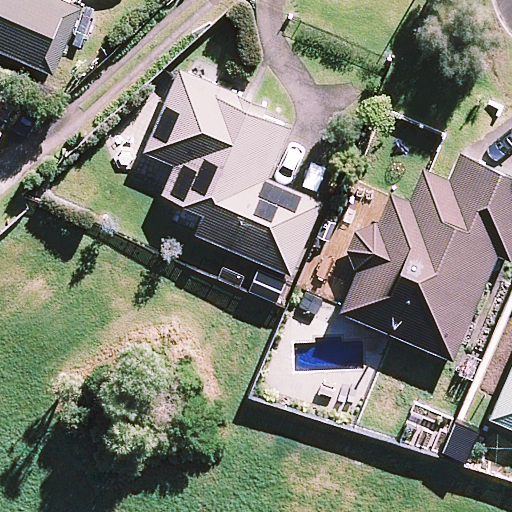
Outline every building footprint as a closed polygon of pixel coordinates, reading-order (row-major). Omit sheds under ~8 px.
[(0,0),(0,51),(54,74),(84,7),(68,0),(0,0)] [(291,121),(181,71),(145,149),(177,164),(164,193),(205,212),(196,231),(289,274),(322,203),(265,177),(291,121)] [(0,94),(0,121),(12,129),(25,109),(0,94)] [(511,246),(511,175),(461,154),(448,183),(436,183),(354,228),(349,254),(358,271),(341,311),(451,358),(497,249),(509,254),(511,246)] [(511,362),(489,416),(511,426),(511,362)]
